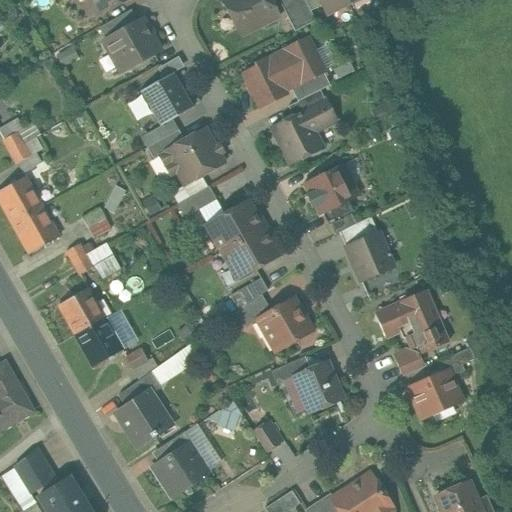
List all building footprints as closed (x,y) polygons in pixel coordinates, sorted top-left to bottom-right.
[(90,0),(99,14),(123,0),(90,0)] [(268,0),(225,0),(224,1),(241,35),(277,17),(268,0)] [(305,0),(278,0),(295,32),(316,21),(311,11),(305,0)] [(322,6),(318,0),(305,0),(311,11),(322,6)] [(347,1),(346,0),(318,0),(322,6),(325,12),(347,1)] [(13,6),(2,12),(7,22),(18,16),(13,6)] [(131,9),(99,27),(107,39),(138,22),(131,9)] [(107,39),(103,41),(121,73),(161,50),(143,19),(138,22),(107,39)] [(308,38),(254,65),(256,68),(243,74),(248,84),(246,85),(251,95),(253,94),(260,107),(286,94),(286,93),(292,90),(291,88),(323,72),(324,71),(308,38)] [(323,72),(291,88),(292,90),(298,101),(320,90),(330,85),(323,72)] [(174,73),(141,92),(160,126),(172,120),(194,107),(174,73)] [(298,101),(288,106),(293,117),(326,101),(320,90),(298,101)] [(293,117),(272,128),(290,164),(322,148),(313,130),(334,119),(326,101),(293,117)] [(160,126),(155,129),(161,139),(178,130),(172,120),(160,126)] [(155,129),(141,137),(147,147),(161,139),(155,129)] [(184,140),(165,152),(165,153),(184,186),(225,163),(205,129),(184,140)] [(161,139),(147,147),(154,159),(165,153),(165,152),(184,140),(178,130),(161,139)] [(16,133),(4,140),(10,151),(23,144),(16,133)] [(33,139),(24,145),(30,156),(36,153),(40,151),(33,139)] [(10,151),(10,152),(17,164),(30,156),(24,145),(23,144),(10,151)] [(30,156),(17,164),(22,173),(41,162),(36,153),(30,156)] [(343,164),(303,184),(309,194),(307,195),(314,209),(315,208),(319,216),(345,203),(359,196),(343,164)] [(24,177),(0,190),(0,201),(13,223),(41,207),(24,177)] [(102,205),(113,211),(125,189),(115,183),(102,205)] [(209,186),(177,204),(185,218),(217,200),(209,186)] [(248,203),(208,226),(222,252),(262,229),(248,203)] [(345,203),(324,214),(335,235),(340,233),(356,224),(345,203)] [(41,207),(13,223),(30,253),(58,237),(41,207)] [(100,208),(82,218),(88,229),(106,219),(100,208)] [(356,224),(340,233),(347,247),(378,234),(370,217),(356,224)] [(106,219),(88,229),(94,239),(111,229),(106,219)] [(262,229),(222,252),(237,278),(277,255),(262,229)] [(378,234),(347,247),(361,281),(392,267),(378,234)] [(79,244),(66,251),(73,263),(86,256),(79,244)] [(107,244),(86,256),(92,267),(92,268),(96,266),(114,256),(107,244)] [(86,256),(73,263),(80,275),(92,267),(86,256)] [(114,256),(96,266),(103,279),(121,269),(114,256)] [(261,278),(230,296),(238,311),(261,295),(268,290),(261,278)] [(87,289),(59,305),(76,335),(104,319),(87,289)] [(427,291),(384,309),(379,307),(377,312),(375,313),(376,316),(374,321),(379,323),(386,339),(401,332),(411,336),(409,340),(407,343),(409,347),(413,349),(419,346),(422,354),(449,342),(427,291)] [(238,311),(237,312),(246,327),(258,320),(271,312),(261,295),(238,311)] [(271,312),(258,320),(276,351),(311,331),(293,300),(271,312)] [(76,335),(75,335),(92,365),(122,348),(105,318),(76,335)] [(191,323),(178,332),(184,342),(198,332),(191,323)] [(483,333),(467,340),(470,348),(486,342),(483,333)] [(486,342),(470,348),(475,360),(491,352),(486,342)] [(470,348),(437,363),(442,373),(448,371),(451,377),(465,371),(462,365),(475,360),(470,348)] [(143,349),(127,358),(133,370),(149,360),(143,349)] [(164,350),(152,359),(158,367),(167,361),(170,358),(164,350)] [(406,350),(393,355),(403,377),(424,368),(419,357),(406,350)] [(304,357),(271,371),(277,385),(294,378),(294,376),(310,370),(304,357)] [(149,360),(133,370),(139,380),(151,372),(158,367),(152,359),(149,360)] [(158,367),(151,372),(158,383),(174,372),(167,361),(158,367)] [(310,370),(294,376),(294,378),(310,413),(343,399),(327,362),(310,370)] [(0,430),(33,413),(5,363),(0,365),(0,430)] [(442,373),(408,388),(421,419),(462,402),(451,377),(448,371),(442,373)] [(139,380),(118,395),(125,406),(148,391),(149,391),(159,384),(158,383),(151,372),(139,380)] [(149,391),(148,391),(125,406),(116,412),(139,447),(171,426),(149,391)] [(233,402),(223,409),(217,424),(234,430),(239,416),(241,414),(241,413),(233,402)] [(267,424),(253,433),(267,453),(280,444),(267,424)] [(192,443),(185,448),(184,446),(168,457),(152,467),(172,497),(208,473),(207,472),(219,464),(194,426),(184,432),(192,443)] [(184,432),(161,447),(168,457),(184,446),(185,448),(192,443),(184,432)] [(35,449),(14,467),(29,493),(53,478),(35,449)] [(33,500),(14,469),(3,477),(21,507),(33,500)] [(333,499),(341,511),(393,511),(390,507),(390,506),(370,476),(369,475),(333,499)] [(89,511),(68,477),(37,496),(47,511),(89,511)] [(468,482),(437,496),(443,511),(480,511),(476,501),(468,482)] [(292,491),(265,508),(267,511),(287,511),(300,504),(292,491)] [(330,494),(304,510),(305,511),(341,511),(333,499),(330,494)] [(493,511),(487,496),(476,501),(480,511),(493,511)]
